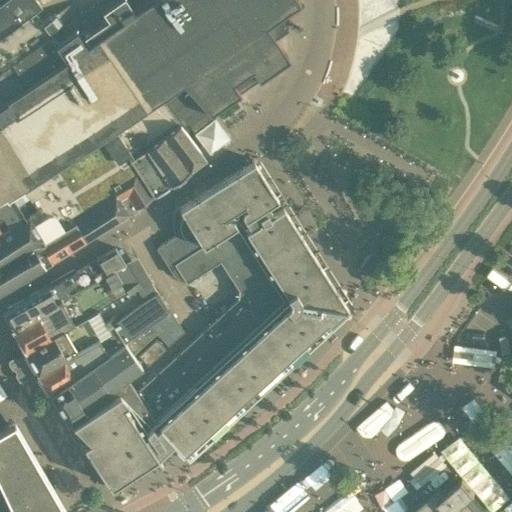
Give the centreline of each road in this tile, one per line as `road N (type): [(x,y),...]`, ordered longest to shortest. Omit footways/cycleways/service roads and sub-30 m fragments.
road 1 (secondary): [(511,156),(328,394),(181,511)]
road 2 (secondary): [(228,511),(325,431),(511,193)]
